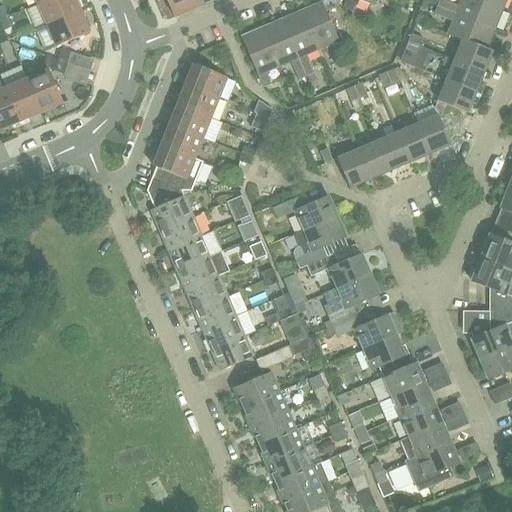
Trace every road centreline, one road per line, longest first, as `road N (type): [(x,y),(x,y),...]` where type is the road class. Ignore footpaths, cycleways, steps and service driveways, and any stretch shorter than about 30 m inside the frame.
road 1 (residential): [(242,511),(107,197)]
road 2 (residential): [(421,290),(373,199),(485,154)]
road 3 (residential): [(107,197),(146,135),(178,50),(172,32)]
road 4 (residential): [(494,451),(421,290)]
road 5 (residential): [(421,290),(450,268),(485,154)]
